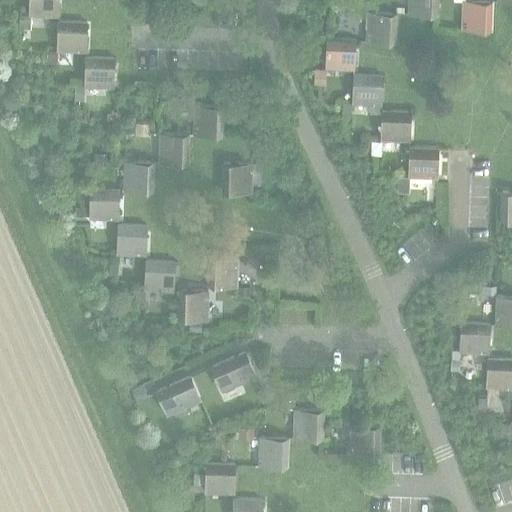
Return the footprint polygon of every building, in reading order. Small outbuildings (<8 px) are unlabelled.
[(28,0),(28,14),(56,15),(56,0),(28,0)] [(407,0),(407,12),(436,13),(436,0),(407,0)] [(461,0),(461,28),(489,29),(490,0),(489,0),(461,0)] [(365,40),(394,41),(395,13),(367,11),(365,40)] [(56,50),(84,51),(85,22),(57,21),(56,50)] [(324,67),(352,68),(354,40),(325,38),(324,67)] [(83,86),(112,87),(113,58),(84,57),(83,86)] [(351,102),(380,103),(381,75),(352,73),(351,102)] [(192,133),(221,134),(221,106),(193,105),(192,133)] [(380,139),(409,140),(409,111),(381,110),(380,139)] [(158,162),(186,162),(187,134),(159,133),(158,162)] [(407,175),(436,177),(437,148),(409,147),(407,175)] [(123,190),(151,190),(152,162),(123,161),(123,190)] [(221,190),(249,191),(250,163),(222,162),(221,190)] [(88,217),(116,218),(117,190),(89,189),(88,217)] [(500,219),(511,219),(511,190),(500,190),(500,219)] [(115,254),(144,255),(145,226),(116,225),(115,254)] [(207,284),(235,285),(236,257),(208,256),(207,284)] [(143,289),(172,290),(173,262),(144,261),(143,289)] [(177,319),(206,319),(207,290),(178,290),(177,319)] [(495,324),(511,324),(511,295),(496,295),(495,324)] [(459,351),(487,352),(488,324),(460,322),(459,351)] [(210,364),(221,390),(257,374),(246,349),(210,364)] [(485,387),(511,388),(511,359),(487,358),(485,387)] [(156,388),(167,413),(202,398),(190,373),(156,388)] [(147,395),(142,380),(130,385),(136,399),(147,395)] [(293,438),(321,439),(322,410),(294,409),(293,438)] [(349,453),(377,454),(378,426),(350,424),(349,453)] [(258,465),(286,466),(287,438),(259,436),(258,465)] [(204,493),(232,493),(233,465),(205,464),(204,493)] [(259,511),(260,500),(232,499),(232,511),(259,511)]
